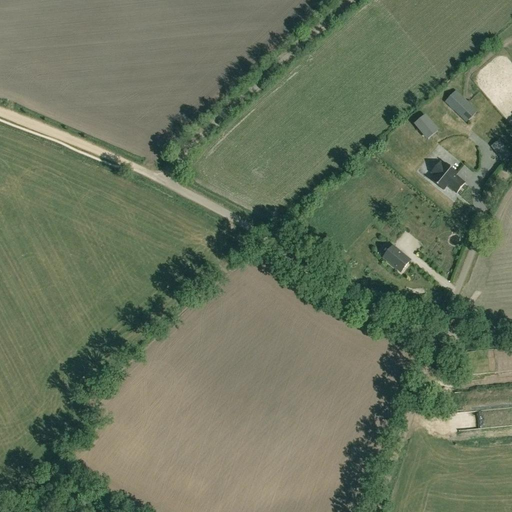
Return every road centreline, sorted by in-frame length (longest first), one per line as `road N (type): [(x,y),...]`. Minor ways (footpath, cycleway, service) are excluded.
road 1 (unclassified): [(442,336),(355,309),(256,232),(162,181)]
road 2 (track): [(442,336),(377,511)]
road 3 (track): [(0,112),(162,181)]
road 4 (unclassified): [(442,336),(506,176)]
